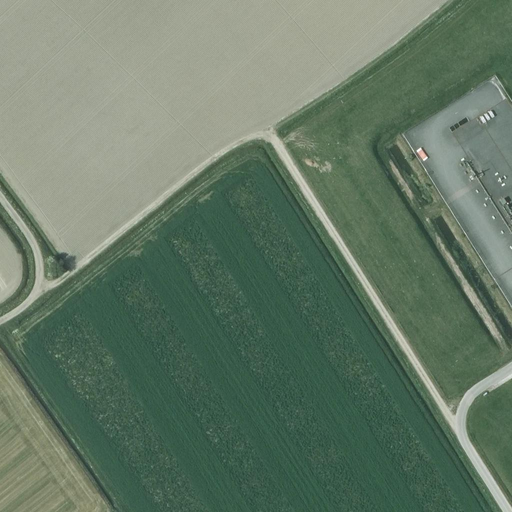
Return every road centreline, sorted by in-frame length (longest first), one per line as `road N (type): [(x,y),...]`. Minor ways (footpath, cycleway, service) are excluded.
road 1 (track): [(36,289),(63,279),(200,165),(238,141),(267,136),(459,430)]
road 2 (track): [(0,321),(31,298),(38,282),(29,235),(0,196)]
